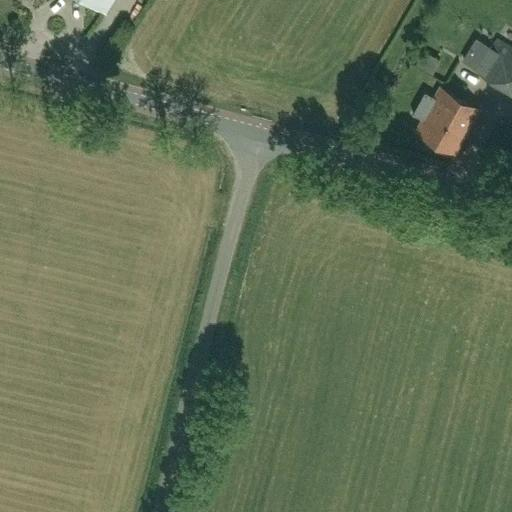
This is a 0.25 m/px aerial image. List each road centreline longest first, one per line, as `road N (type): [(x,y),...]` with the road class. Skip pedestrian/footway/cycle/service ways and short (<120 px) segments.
road 1 (unclassified): [(156,511),(256,135)]
road 2 (tertiary): [(256,135),(0,67)]
road 3 (tertiary): [(511,202),(256,135)]
